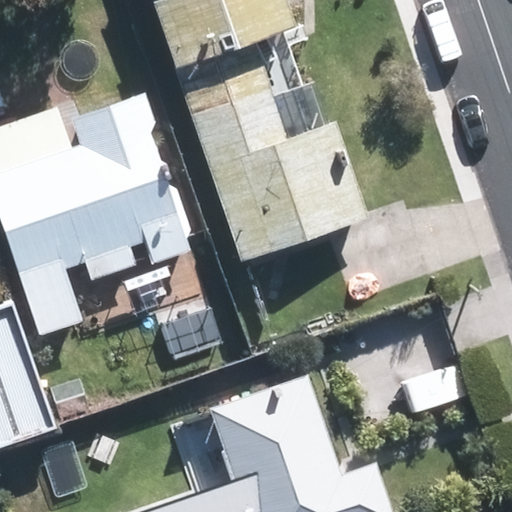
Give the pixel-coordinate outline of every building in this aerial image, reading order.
[(159,0),(177,49),(284,11),(280,0),(159,0)] [(256,59),(189,83),(247,241),(357,201),(329,125),(287,141),(256,59)] [(54,104),(0,122),(0,219),(39,326),(81,311),(63,261),(83,254),(90,274),(135,258),(129,240),(143,235),(149,253),(198,235),(144,84),(71,111),(79,134),(66,138),(54,104)] [(0,435),(54,416),(9,294),(0,296),(0,435)] [(439,314),(379,337),(394,375),(453,353),(439,314)] [(242,475),(136,511),(373,511),(385,508),(369,462),(334,474),(301,378),(218,407),(242,475)]
